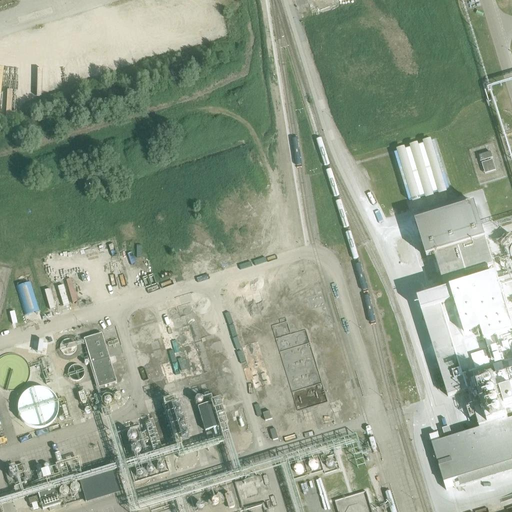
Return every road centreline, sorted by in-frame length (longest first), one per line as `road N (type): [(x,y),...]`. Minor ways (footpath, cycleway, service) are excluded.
road 1 (unknown): [(511,487),(464,502),(437,488),(419,420),(434,382),(403,271),(329,122),(286,0)]
road 2 (unknown): [(264,453),(213,279)]
road 3 (unknown): [(149,400),(0,448)]
